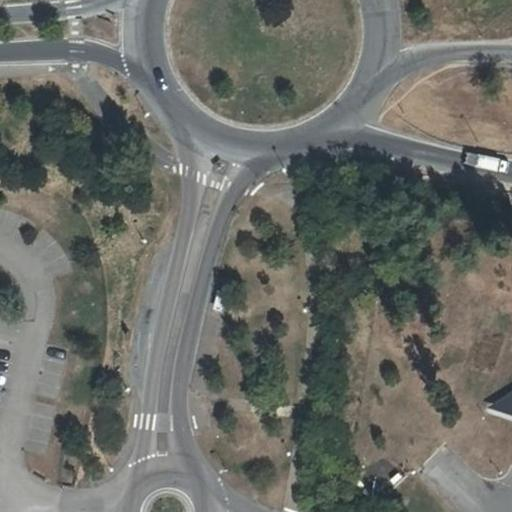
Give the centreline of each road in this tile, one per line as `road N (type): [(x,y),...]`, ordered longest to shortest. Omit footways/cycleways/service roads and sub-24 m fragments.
road 1 (unclassified): [(192,130),(195,175),(147,422),(144,478)]
road 2 (unclassified): [(187,475),(177,424),(195,298),(247,153)]
road 3 (motorway): [(337,131),(511,172)]
road 4 (secondary): [(0,53),(77,49),(147,63)]
road 5 (secondary): [(379,76),(428,55),(511,51)]
